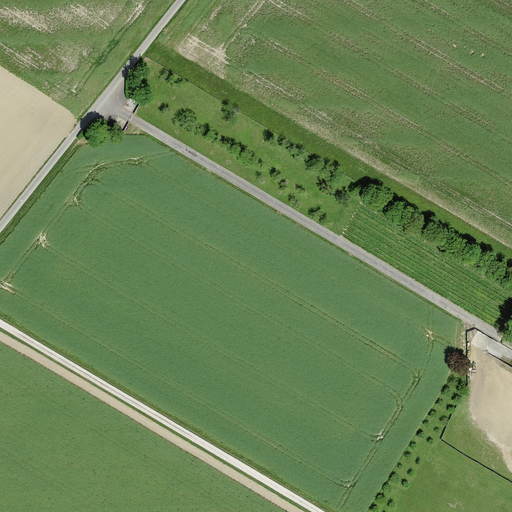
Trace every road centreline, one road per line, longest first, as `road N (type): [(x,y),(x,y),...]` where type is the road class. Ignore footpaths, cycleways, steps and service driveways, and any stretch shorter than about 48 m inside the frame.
road 1 (track): [(0,322),(317,511)]
road 2 (unclassified): [(181,0),(0,227)]
